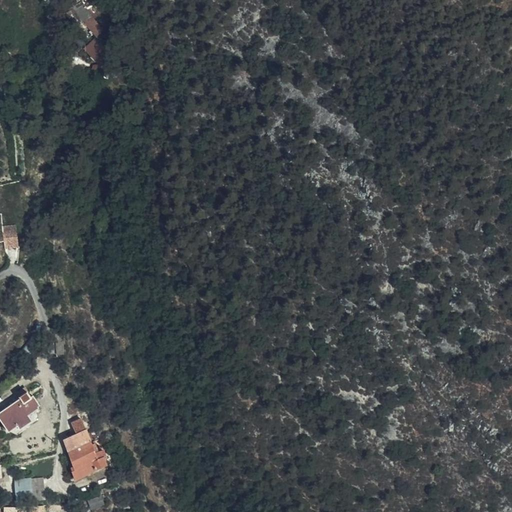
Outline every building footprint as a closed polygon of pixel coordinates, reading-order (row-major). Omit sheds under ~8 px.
[(84,0),(72,0),(71,1),(83,21),(97,36),(103,30),(92,19),(97,16),(91,6),(89,7),(84,0)] [(19,248),(17,232),(3,234),(5,249),(19,248)] [(63,353),(61,333),(55,334),(57,353),(63,353)] [(25,361),(40,341),(33,336),(18,356),(25,361)] [(0,415),(0,418),(10,432),(18,427),(20,429),(31,421),(27,415),(38,407),(32,397),(25,388),(19,393),(23,398),(0,415)] [(34,396),(32,397),(38,407),(41,406),(34,396)] [(85,429),(82,421),(77,422),(81,434),(87,433),(85,429)] [(77,422),(72,423),(77,433),(71,437),(81,434),(77,422)] [(18,427),(10,432),(12,435),(20,429),(18,427)] [(87,443),(91,441),(87,433),(81,434),(85,444),(87,443)] [(81,434),(71,437),(65,440),(68,450),(85,444),(81,434)] [(92,444),(91,441),(87,443),(91,456),(97,455),(98,458),(104,456),(106,456),(104,450),(98,451),(95,443),(92,444)] [(85,444),(68,450),(72,461),(76,471),(74,472),(77,480),(107,465),(104,456),(98,458),(97,455),(91,456),(87,443),(85,444)] [(31,481),(18,482),(20,501),(32,500),(31,481)] [(104,505),(100,496),(88,501),(91,510),(104,505)]
